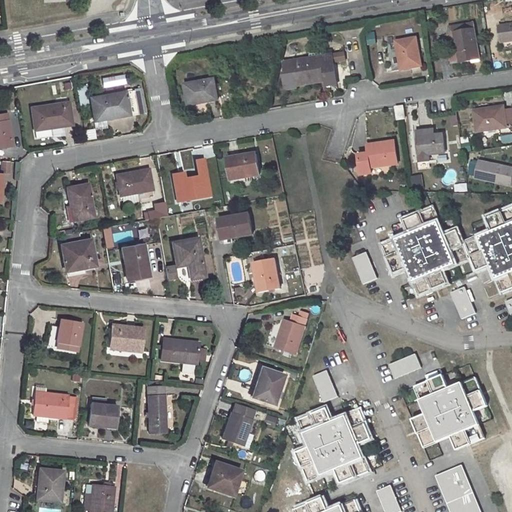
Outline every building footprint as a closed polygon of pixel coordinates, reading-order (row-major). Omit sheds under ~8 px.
[(474,23),(454,26),(455,32),(475,29),(474,23)] [(511,23),(499,26),(502,43),(511,41),(511,23)] [(475,29),(455,32),(455,35),(460,61),(460,63),(480,59),(475,29)] [(447,37),(452,63),(460,61),(455,35),(447,37)] [(417,38),(396,41),(402,70),(421,66),(417,38)] [(297,86),(327,81),(328,85),(337,83),(332,54),(286,63),(286,68),(284,68),(288,91),(298,89),(297,86)] [(104,88),(126,85),(124,75),(102,78),(104,88)] [(215,79),(184,84),(188,106),(218,100),(215,79)] [(115,117),(115,116),(138,112),(134,91),(89,98),(94,121),(115,117)] [(69,103),(31,108),(36,138),(51,136),(50,129),(72,125),(69,103)] [(488,111),(475,113),(478,132),(508,128),(505,105),(488,108),(488,111)] [(404,106),(396,107),(398,120),(406,118),(404,106)] [(6,113),(0,113),(0,149),(13,147),(6,113)] [(95,130),(86,131),(87,141),(96,140),(95,130)] [(443,134),(418,137),(420,156),(445,153),(443,134)] [(511,134),(501,137),(502,144),(511,142),(511,134)] [(462,138),(464,152),(471,151),(469,137),(462,138)] [(394,141),(367,145),(368,152),(358,154),(361,175),(372,173),(371,168),(398,164),(394,141)] [(256,153),(228,158),(232,180),(260,175),(256,153)] [(433,163),(448,161),(447,155),(432,157),(433,163)] [(511,167),(480,161),(477,178),(510,185),(511,184),(511,167)] [(149,169),(116,175),(119,195),(121,195),(122,203),(138,200),(136,192),(153,189),(149,169)] [(183,173),(172,175),(174,182),(184,180),(184,178),(183,173)] [(184,180),(174,182),(177,201),(209,195),(206,175),(184,178),(184,180)] [(422,175),(412,177),(414,190),(424,189),(422,175)] [(87,184),(66,188),(69,206),(65,207),(68,222),(93,217),(87,184)] [(167,216),(166,205),(159,207),(161,217),(167,216)] [(511,207),(488,217),(494,231),(466,243),(473,261),(487,256),(491,265),(502,292),(511,287),(511,207)] [(409,268),(420,295),(448,283),(442,270),(470,258),(458,230),(444,236),(433,209),(404,221),(410,235),(383,245),(391,264),(405,258),(409,268)] [(249,214),(219,219),(222,240),(253,234),(249,214)] [(146,228),(137,229),(139,240),(147,239),(146,228)] [(129,231),(112,234),(113,241),(130,238),(129,231)] [(65,235),(66,242),(79,239),(78,232),(75,233),(71,234),(65,235)] [(197,238),(172,242),(176,267),(187,265),(190,280),(205,277),(197,238)] [(90,240),(61,245),(66,271),(94,265),(90,240)] [(143,245),(122,249),(127,281),(149,277),(143,245)] [(378,280),(366,252),(353,258),(364,286),(378,280)] [(487,256),(473,261),(477,271),(491,265),(487,256)] [(245,282),(241,258),(226,260),(230,285),(245,282)] [(405,258),(391,264),(395,274),(409,268),(405,258)] [(275,259),(254,263),(260,292),(281,288),(275,259)] [(83,268),(66,271),(67,276),(84,273),(83,268)] [(496,280),(485,285),(490,297),(501,292),(496,280)] [(466,287),(451,293),(462,319),(476,313),(466,287)] [(245,296),(244,288),(234,289),(235,297),(245,296)] [(285,319),(275,349),(285,352),(284,355),(290,357),(291,354),(297,355),(309,318),(308,318),(309,314),(301,311),(300,316),(294,314),(291,321),(285,319)] [(61,319),(57,343),(77,346),(82,322),(61,319)] [(112,325),(110,346),(131,348),(131,351),(140,352),(142,328),(112,325)] [(163,340),(161,360),(197,364),(199,343),(163,340)] [(77,346),(57,343),(56,348),(77,351),(77,346)] [(417,354),(390,365),(395,379),(422,368),(417,354)] [(259,385),(255,397),(274,404),(283,375),(262,368),(256,384),(259,385)] [(328,371),(313,377),(325,402),(339,396),(328,371)] [(443,375),(415,388),(426,414),(413,420),(425,448),(452,437),(461,433),(467,446),(485,438),(474,411),(487,405),(476,378),(449,389),(443,375)] [(164,385),(147,387),(148,434),(166,433),(164,385)] [(34,393),(32,415),(66,418),(68,396),(34,393)] [(91,403),(88,425),(115,428),(117,405),(91,403)] [(318,412),(324,426),(334,422),(328,408),(318,412)] [(299,420),(311,447),(297,453),(309,481),(336,470),(341,483),(370,472),(359,445),(372,439),(360,411),(334,422),(324,426),(318,412),(299,420)] [(231,413),(222,438),(243,445),(251,420),(231,413)] [(268,416),(266,423),(277,425),(279,418),(268,416)] [(461,433),(452,437),(457,450),(467,446),(461,433)] [(214,474),(210,488),(233,496),(241,470),(215,462),(211,473),(214,474)] [(482,511),(463,465),(436,475),(451,511),(482,511)] [(39,469),(38,485),(40,485),(39,500),(59,502),(63,471),(39,469)] [(92,484),(89,511),(111,511),(114,486),(92,484)] [(392,485),(377,491),(385,511),(401,511),(403,511),(392,485)] [(327,511),(329,511),(323,497),(317,500),(313,501),(317,511),(327,511)] [(329,511),(327,511),(317,511),(313,501),(295,509),(295,511),(361,511),(357,500),(329,511)]
